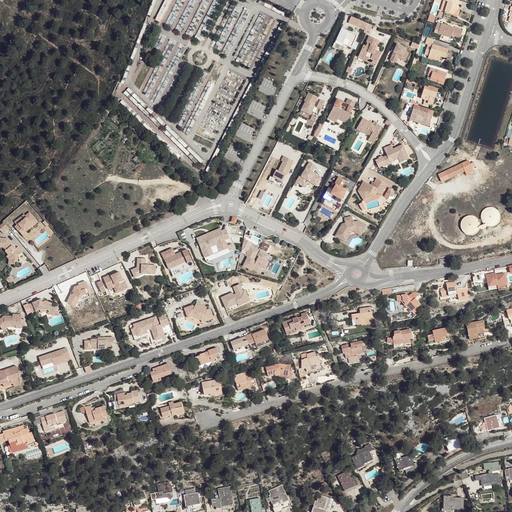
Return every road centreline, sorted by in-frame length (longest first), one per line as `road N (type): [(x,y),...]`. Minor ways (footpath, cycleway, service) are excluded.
road 1 (residential): [(349,279),(0,410)]
road 2 (residential): [(511,337),(212,421)]
road 3 (residential): [(220,207),(0,302)]
road 4 (residential): [(434,163),(371,97),(296,71)]
road 5 (residential): [(363,279),(511,259)]
road 6 (residential): [(296,71),(231,200)]
road 7 (residential): [(434,163),(457,127),(486,38)]
road 8 (residential): [(399,511),(454,461),(511,441)]
road 9 (residential): [(347,270),(234,206)]
road 10 (residential): [(361,265),(434,163)]
